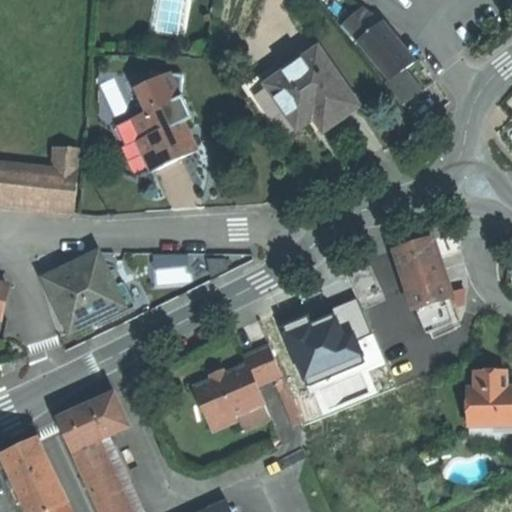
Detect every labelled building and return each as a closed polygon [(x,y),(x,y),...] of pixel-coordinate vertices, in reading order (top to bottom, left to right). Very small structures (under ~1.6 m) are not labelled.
[(360,40),(382,24),(364,9),(346,23),(360,40)] [(382,24),(360,40),(391,78),(405,69),(415,63),(399,44),(382,24)] [(267,86),(298,130),(314,118),(324,131),(342,118),(359,106),(318,49),(267,86)] [(422,91),(405,69),(391,78),(386,81),(385,82),(403,103),(422,91)] [(126,95),(137,117),(180,97),(182,96),(183,75),(151,73),(151,83),(126,95)] [(262,80),(246,91),(282,141),(298,130),(267,86),(262,80)] [(180,97),(190,118),(193,117),(183,96),(182,96),(180,97)] [(137,117),(136,118),(145,138),(140,140),(154,171),(175,161),(196,151),(182,123),(190,119),(190,118),(180,97),(137,117)] [(0,162),(0,205),(75,215),(80,155),(61,153),(60,169),(0,162)] [(415,246),(399,252),(418,312),(422,310),(454,300),(435,240),(415,246)] [(158,284),(194,281),(192,252),(155,256),(158,284)] [(101,254),(45,279),(70,333),(99,320),(125,308),(101,254)] [(373,265),(350,275),(387,364),(397,387),(414,380),(420,377),(373,265)] [(8,286),(0,284),(0,318),(2,319),(8,286)] [(461,321),(454,300),(422,310),(429,332),(461,321)] [(228,377),(197,390),(215,433),(240,422),(238,416),(267,404),(260,387),(284,377),(271,347),(245,357),(249,368),(228,377)] [(397,387),(387,364),(364,374),(381,416),(405,406),(397,387)] [(491,374),(475,375),(475,390),(469,390),(470,445),(511,444),(511,389),(506,390),(506,374),(491,374)] [(414,380),(397,387),(405,406),(422,399),(414,380)] [(58,422),(72,454),(98,442),(131,428),(116,396),(88,409),(58,422)] [(51,511),(69,504),(40,441),(23,449),(6,457),(30,511),(51,511)] [(128,511),(98,442),(72,454),(99,511),(128,511)] [(511,511),(511,482),(438,511),(511,511)]
